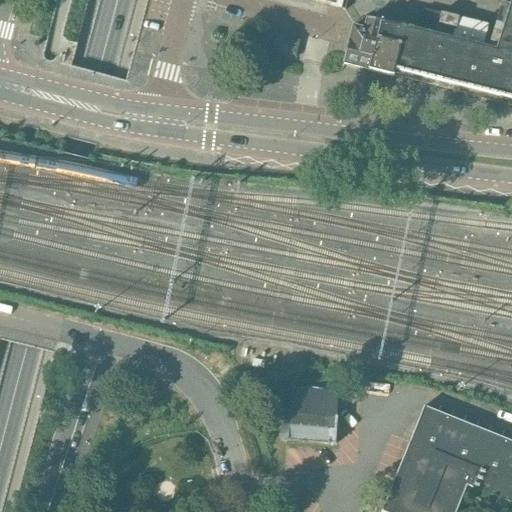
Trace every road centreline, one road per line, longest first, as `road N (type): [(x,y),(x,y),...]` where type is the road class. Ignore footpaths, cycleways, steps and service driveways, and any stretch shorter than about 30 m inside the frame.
road 1 (secondary): [(0,447),(117,0)]
road 2 (secondary): [(149,133),(511,178)]
road 3 (residential): [(511,151),(156,101)]
road 4 (unclassified): [(249,511),(223,426),(200,389),(179,372),(93,345)]
road 5 (unclassified): [(46,511),(93,345)]
road 6 (secondary): [(0,97),(149,133)]
